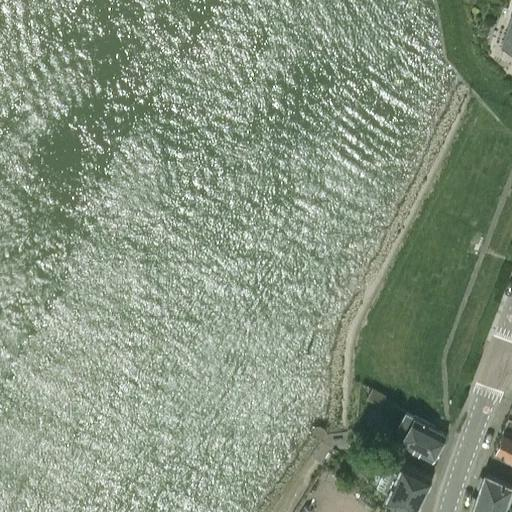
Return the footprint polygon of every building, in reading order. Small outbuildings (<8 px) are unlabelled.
[(511,16),(502,46),(511,50),(511,16)] [(493,450),(485,472),(508,481),(511,470),(511,406),(510,406),(493,450)] [(405,409),(396,426),(405,431),(398,442),(406,447),(408,443),(431,456),(445,432),(442,430),(430,424),(414,414),(405,409)] [(414,511),(431,477),(402,463),(397,472),(380,462),(370,482),(389,491),(384,499),(410,511),(414,511)] [(485,472),(471,510),(475,511),(500,511),(511,482),(508,481),(485,472)]
